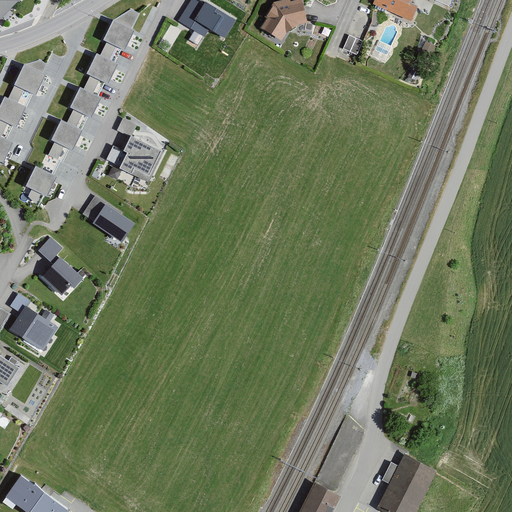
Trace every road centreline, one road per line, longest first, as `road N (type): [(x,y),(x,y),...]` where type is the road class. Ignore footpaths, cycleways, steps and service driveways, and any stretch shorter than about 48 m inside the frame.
road 1 (residential): [(511,31),(390,346),(367,458),(343,511)]
road 2 (residential): [(59,219),(165,0)]
road 3 (residential): [(68,17),(72,48),(18,161)]
